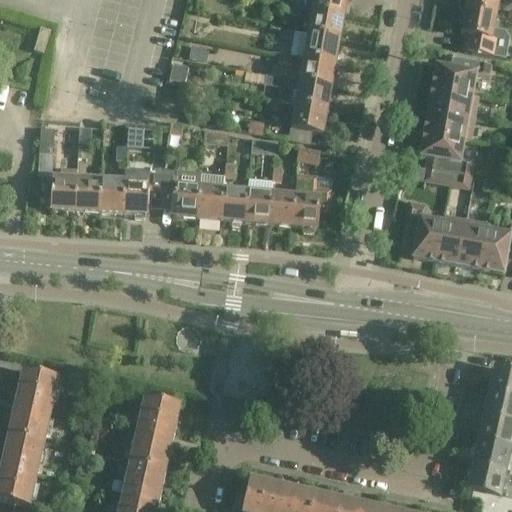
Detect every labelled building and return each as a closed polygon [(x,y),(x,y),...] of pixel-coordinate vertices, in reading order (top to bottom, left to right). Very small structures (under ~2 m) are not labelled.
[(306,0),(305,11),(314,13),(345,19),(345,17),(349,17),(351,9),(347,8),(348,0),(306,0)] [(467,0),(465,13),(497,19),(500,0),(467,0)] [(290,9),(288,16),(299,18),(301,11),(290,9)] [(314,13),(309,37),(341,43),(345,19),(314,13)] [(465,13),(464,16),(461,15),(459,24),(463,25),(461,37),(480,41),(477,53),(497,57),(500,44),(493,42),(497,19),(465,13)] [(34,54),(44,57),(50,33),(40,31),(34,54)] [(285,33),(284,41),(295,43),(296,35),(285,33)] [(336,66),(341,43),(309,37),(305,61),(336,66)] [(205,65),(207,53),(191,50),(189,62),(205,65)] [(281,56),(280,64),(291,66),(292,58),(281,56)] [(453,72),(437,69),(433,91),(472,98),(476,81),(489,80),(491,67),(455,59),(453,72)] [(301,84),(332,90),(336,66),(305,61),(301,84)] [(173,68),(170,83),(185,87),(188,71),(173,68)] [(282,89),(284,81),(267,77),(266,86),(282,89)] [(297,109),(328,115),(332,90),(301,84),(284,81),(282,89),(279,106),(285,107),(297,109)] [(180,87),(177,106),(193,109),(196,90),(180,87)] [(433,91),(429,113),(474,121),(478,101),(472,99),(472,98),(433,91)] [(284,114),(285,107),(279,106),(270,104),(269,111),(284,114)] [(323,138),(328,115),(297,109),(292,132),(323,138)] [(471,144),(474,121),(429,113),(425,136),(471,144)] [(248,125),(246,135),(261,138),(263,128),(248,125)] [(117,150),(116,163),(126,164),(127,150),(126,150),(127,128),(110,127),(108,150),(117,150)] [(170,139),(182,141),(184,129),(172,127),(170,139)] [(91,149),(92,132),(80,131),(78,162),(88,162),(89,149),(91,149)] [(55,133),(41,132),(39,158),(53,159),(55,133)] [(144,133),(128,132),(127,151),(143,151),(144,133)] [(221,138),(205,135),(204,148),(220,149),(221,138)] [(427,172),(459,177),(471,179),(473,167),(461,163),(464,144),(471,144),(425,136),(421,160),(429,162),(427,172)] [(251,157),(264,158),(265,146),(252,144),(251,157)] [(318,169),(320,156),(300,152),(297,165),(318,169)] [(225,167),(224,179),(235,180),(236,168),(225,167)] [(273,171),(272,183),(282,184),(283,172),(273,171)] [(125,176),(125,184),(123,218),(147,219),(148,212),(160,213),(163,174),(150,172),(149,177),(125,176)] [(425,185),(456,190),(459,177),(427,172),(425,185)] [(51,181),(50,201),(47,201),(47,210),(50,210),(50,214),(76,215),(77,182),(78,173),(61,173),(60,181),(51,181)] [(172,220),(197,223),(199,191),(200,178),(176,176),(176,175),(163,174),(160,213),(172,214),(172,220)] [(471,179),(459,177),(456,190),(469,192),(471,179)] [(200,178),(199,191),(197,223),(220,225),(223,193),(224,181),(200,178)] [(297,180),(295,200),(292,232),(302,232),(302,236),(314,238),(314,234),(317,234),(319,214),(329,215),(331,195),(316,194),(317,182),(297,180)] [(99,217),(101,183),(77,182),(76,215),(99,217)] [(99,217),(123,218),(125,184),(101,183),(99,217)] [(481,194),(496,197),(498,186),(482,183),(481,194)] [(496,197),(509,199),(511,188),(498,186),(496,197)] [(244,227),(247,196),(223,193),(220,225),(244,227)] [(271,198),(247,196),(244,227),(268,229),(271,198)] [(292,232),(295,200),(271,198),(268,229),(292,232)] [(417,245),(414,262),(437,266),(440,249),(443,225),(425,222),(425,209),(412,207),(406,243),(417,245)] [(440,249),(437,266),(459,270),(468,223),(446,219),(443,225),(440,249)] [(482,274),(489,233),(488,227),(468,223),(459,270),(482,274)] [(511,261),(511,224),(507,236),(489,233),(482,274),(505,278),(508,261),(511,261)] [(489,397),(511,401),(511,375),(494,371),(489,397)] [(21,374),(7,439),(44,447),(58,382),(21,374)] [(483,420),(511,427),(511,401),(489,397),(483,420)] [(130,467),(166,475),(181,410),(144,402),(130,467)] [(511,447),(511,427),(483,420),(478,445),(511,453),(511,447)] [(70,450),(79,455),(86,444),(77,438),(70,450)] [(0,505),(15,509),(14,511),(39,511),(40,511),(31,510),(44,447),(7,439),(0,473),(0,505)] [(472,470),(505,477),(511,453),(478,445),(472,470)] [(130,467),(119,511),(158,511),(166,475),(130,467)] [(511,511),(511,505),(500,502),(505,477),(472,470),(467,495),(476,497),(474,507),(478,508),(479,511),(511,511)] [(312,511),(315,497),(251,483),(247,498),(237,496),(234,511),(239,511),(312,511)] [(378,511),(315,497),(312,511),(378,511)]
